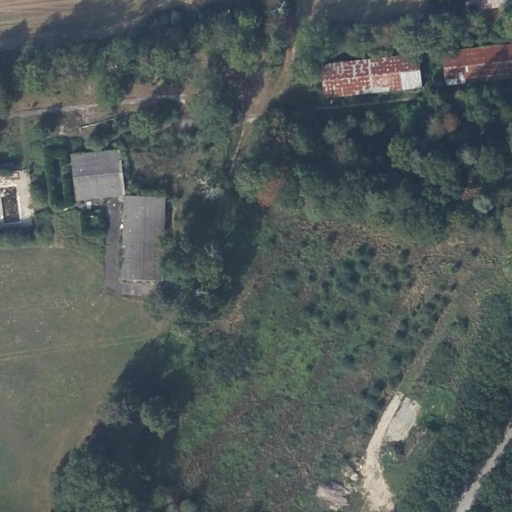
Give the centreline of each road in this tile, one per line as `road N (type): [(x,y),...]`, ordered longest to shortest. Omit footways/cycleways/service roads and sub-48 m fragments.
road 1 (track): [(511,90),(203,121),(186,98),(105,106),(105,134)]
road 2 (track): [(105,134),(203,121),(230,154),(267,62),(265,0)]
road 3 (track): [(230,154),(184,283),(165,294),(114,282),(114,210)]
